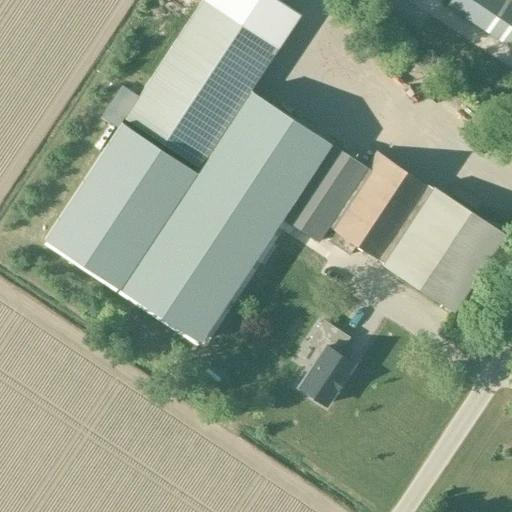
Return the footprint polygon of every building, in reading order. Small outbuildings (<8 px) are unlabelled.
[(196,172),(119,290),(198,344),(282,219),(281,218),(220,178),(268,105),(249,92),(278,48),(277,47),(299,14),(277,0),(203,0),(126,116),(163,141),(161,145),(197,169),(196,172)] [(511,49),(511,0),(450,0),(447,6),(511,49)] [(313,63),(285,100),(338,140),(365,103),(313,63)] [(431,189),(376,153),(366,168),(269,103),(268,105),(220,178),(281,218),(282,219),(317,242),(327,226),(382,262),(380,265),(452,312),(504,234),(432,187),(431,189)] [(357,142),(367,148),(380,128),(370,122),(357,142)] [(194,171),(122,123),(41,244),(113,293),(194,171)] [(322,351),(298,387),(325,405),(352,363),(337,353),(348,337),(323,321),(309,343),(322,351)]
